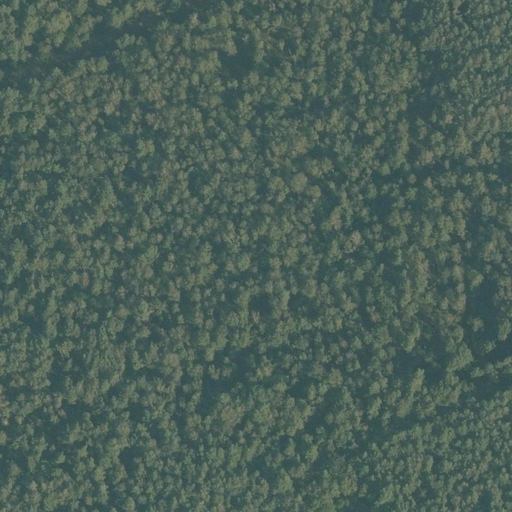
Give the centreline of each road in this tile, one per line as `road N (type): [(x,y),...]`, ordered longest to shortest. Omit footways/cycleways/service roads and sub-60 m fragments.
road 1 (track): [(407,0),(511,258)]
road 2 (track): [(254,0),(0,103)]
road 3 (track): [(275,511),(307,480),(511,400)]
road 4 (unknown): [(233,0),(0,95)]
